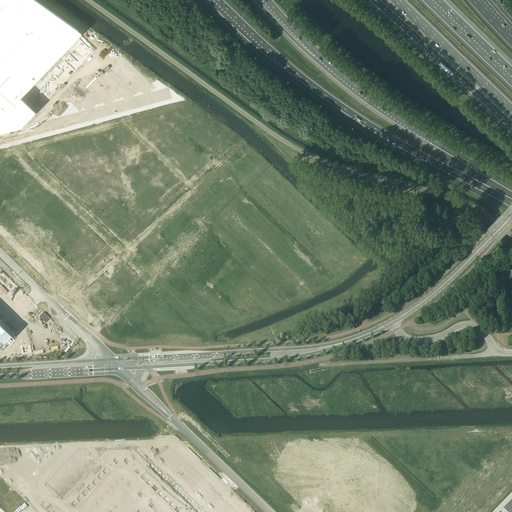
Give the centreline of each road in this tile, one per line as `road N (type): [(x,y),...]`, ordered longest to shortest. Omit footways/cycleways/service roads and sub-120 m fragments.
road 1 (motorway): [(218,0),(335,103),(511,202)]
road 2 (motorway): [(262,0),(372,98),(511,187)]
road 3 (unknown): [(143,232),(255,333),(374,280)]
road 4 (tertiary): [(343,342),(116,360)]
road 5 (tertiary): [(141,367),(289,357),(343,342)]
road 6 (motorway): [(373,0),(511,126)]
road 7 (unclassified): [(494,354),(317,365)]
road 8 (tertiary): [(390,322),(433,292),(511,214)]
road 9 (unknown): [(143,232),(258,123)]
road 10 (motorway): [(397,0),(511,110)]
road 11 (unclassified): [(494,354),(473,324),(413,340),(390,322)]
